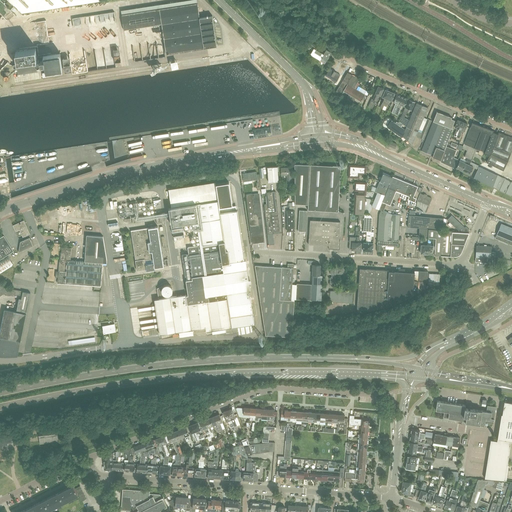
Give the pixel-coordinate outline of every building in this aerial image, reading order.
[(8,0),(21,12),(92,1),(91,0),(8,0)] [(199,18),(197,3),(188,4),(158,9),(161,24),(165,54),(205,48),(217,46),(212,16),(211,16),(210,14),(207,14),(207,16),(199,18)] [(323,54),(314,48),(316,44),(306,38),(301,45),(309,50),(310,48),(313,49),(310,54),(325,63),(328,58),(328,59),(332,52),(326,49),(323,54)] [(39,59),(37,59),(35,47),(16,50),(18,64),(13,65),(13,69),(18,68),(19,70),(38,67),(38,62),(40,61),(39,59)] [(63,70),(60,53),(43,55),(44,60),(40,60),(41,65),(45,64),(46,72),(63,70)] [(345,86),(346,83),(352,74),(355,76),(357,71),(350,67),(347,72),(342,81),(341,84),(345,86)] [(335,82),(339,76),(335,74),(336,72),(329,68),(325,75),(332,79),(332,80),(335,82)] [(357,70),(357,71),(355,76),(352,74),(346,83),(352,86),(357,76),(360,71),(357,70)] [(357,76),(352,86),(346,83),(345,86),(342,90),(349,94),(361,101),(365,94),(355,89),(356,87),(355,86),(359,80),(361,82),(362,79),(360,78),(359,78),(357,76)] [(384,88),(378,86),(373,99),(371,98),(368,107),(372,108),(378,94),(380,95),(384,88)] [(382,104),(384,105),(390,91),(385,89),(382,97),(385,98),(382,104)] [(395,93),(390,91),(384,105),(386,106),(389,100),(391,101),(395,93)] [(392,112),(395,114),(402,96),(397,94),(393,101),(396,102),(392,112)] [(398,115),(399,112),(402,105),(405,106),(408,99),(402,96),(395,114),(398,115)] [(399,121),(403,124),(407,126),(409,122),(403,120),(406,112),(407,113),(409,109),(411,110),(415,102),(409,99),(406,107),(405,107),(399,121)] [(401,126),(403,124),(399,121),(399,122),(396,121),(395,123),(392,121),(387,127),(402,137),(403,136),(412,144),(418,131),(422,132),(427,118),(424,117),(428,108),(417,103),(409,122),(407,126),(405,129),(401,126)] [(432,157),(441,160),(446,146),(453,128),(452,128),(455,120),(451,118),(452,117),(437,111),(422,150),(433,155),(432,157)] [(432,120),(427,118),(422,132),(420,138),(424,139),(432,120)] [(454,136),(457,137),(463,121),(461,121),(460,120),(459,119),(458,120),(458,119),(455,127),(457,128),(454,136)] [(465,122),(463,121),(457,137),(459,138),(462,130),(464,131),(467,123),(466,122),(465,122)] [(485,151),(493,132),(494,130),(487,128),(483,126),(472,122),(462,148),(467,150),(464,156),(465,156),(468,157),(471,159),(475,148),(483,151),(485,151)] [(254,129),(255,138),(272,136),(270,127),(254,129)] [(493,132),(485,151),(484,153),(490,155),(486,162),(503,170),(508,161),(511,149),(511,137),(499,132),(498,134),(493,132)] [(446,146),(441,160),(440,161),(454,168),(458,159),(454,157),(456,150),(446,146)] [(468,158),(465,163),(462,170),(470,174),(473,167),(469,165),(472,159),(468,158)] [(456,168),(462,170),(465,163),(460,160),(456,168)] [(294,164),(294,204),(307,205),(310,164),(294,164)] [(338,211),(341,166),(310,164),(308,210),(338,211)] [(349,173),(353,173),(353,176),(354,177),(358,177),(359,176),(359,174),(365,174),(366,166),(350,165),(349,173)] [(277,166),(267,167),(268,182),(278,181),(277,166)] [(511,181),(498,175),(496,174),(479,166),(473,178),(492,187),(492,186),(499,190),(511,196),(511,181)] [(291,175),(292,175),(292,168),(281,168),(281,175),(285,175),(285,176),(286,176),(286,182),(291,182),(291,175)] [(261,189),(260,179),(259,174),(257,174),(256,171),(242,173),(243,181),(257,179),(257,181),(256,182),(257,190),(261,189)] [(375,192),(377,192),(385,195),(392,177),(383,173),(375,192)] [(396,191),(405,195),(410,183),(393,176),(392,177),(385,195),(379,209),(381,210),(383,210),(386,204),(390,205),(396,191)] [(217,184),(220,207),(232,205),(229,182),(217,184)] [(355,190),(366,191),(366,183),(356,182),(355,190)] [(418,186),(410,183),(405,195),(409,197),(408,200),(415,202),(416,199),(413,197),(418,186)] [(280,233),(280,230),(279,220),(278,211),(275,191),(265,192),(267,204),(264,204),(267,234),(269,244),(274,244),(273,234),(280,233)] [(385,195),(377,192),(372,206),(379,209),(385,195)] [(259,193),(253,194),(246,194),(248,215),(252,240),(252,243),(264,242),(264,235),(262,217),(259,193)] [(355,193),(354,214),(364,214),(366,194),(355,193)] [(429,206),(431,201),(432,198),(427,197),(427,195),(425,194),(423,195),(420,194),(417,201),(429,206)] [(87,200),(89,212),(97,211),(95,199),(87,200)] [(155,298),(156,305),(152,306),(152,309),(156,309),(157,311),(153,312),(153,315),(157,315),(157,317),(154,318),(154,322),(158,321),(158,323),(155,324),(155,327),(159,327),(160,333),(179,330),(192,328),(206,326),(206,330),(225,327),(232,326),(237,325),(238,331),(238,333),(252,331),(251,323),(254,323),(239,210),(237,211),(221,213),(220,208),(219,200),(197,204),(170,207),(173,225),(200,221),(203,245),(189,247),(189,253),(183,254),(186,277),(193,276),(193,278),(186,279),(188,293),(186,293),(168,296),(158,297),(155,298)] [(299,210),(298,226),(298,231),(306,231),(306,226),(307,211),(299,210)] [(398,246),(400,215),(393,214),(383,210),(381,210),(379,214),(378,235),(377,245),(377,251),(381,251),(381,245),(398,246)] [(363,231),(367,231),(369,231),(371,232),(372,217),(370,214),(369,215),(364,215),(363,231)] [(408,227),(419,228),(428,229),(436,229),(443,230),(444,218),(409,215),(408,227)] [(452,215),(450,217),(447,220),(459,231),(463,226),(452,215)] [(339,249),(340,243),(340,240),(339,240),(340,221),(315,220),(310,220),(310,226),(309,231),(309,238),(308,244),(329,245),(328,248),(330,248),(333,248),(332,249),(333,249),(333,248),(339,249)] [(16,231),(19,230),(23,237),(30,234),(26,225),(24,225),(22,221),(13,226),(16,231)] [(495,238),(511,244),(511,227),(505,225),(501,223),(496,234),(495,238)] [(164,266),(158,226),(131,230),(136,259),(137,270),(146,269),(146,270),(149,270),(155,269),(155,267),(164,266)] [(357,250),(357,236),(358,231),(358,227),(356,227),(355,230),(355,237),(349,237),(349,248),(352,249),(352,250),(357,250)] [(428,237),(428,229),(419,228),(419,237),(428,237)] [(436,238),(436,229),(428,229),(428,237),(436,238)] [(451,256),(451,247),(451,244),(452,236),(452,232),(452,231),(443,230),(442,235),(441,255),(451,256)] [(452,232),(452,236),(451,244),(463,244),(464,244),(469,233),(467,232),(460,232),(452,232)] [(57,259),(55,279),(81,280),(101,282),(103,263),(106,263),(107,263),(107,260),(103,236),(86,235),(86,236),(85,236),(66,235),(64,259),(57,259)] [(0,260),(14,251),(4,236),(0,238),(0,260)] [(20,241),(19,252),(33,246),(29,237),(20,241)] [(476,245),(476,257),(475,262),(494,263),(495,253),(491,253),(491,246),(476,245)] [(0,272),(13,264),(9,257),(0,262),(0,272)] [(268,266),(255,265),(255,268),(258,286),(266,334),(292,336),(293,321),(293,317),(294,300),(291,300),(292,284),(294,264),(292,264),(288,263),(287,267),(281,267),(279,267),(268,266)] [(320,273),(320,268),(320,265),(313,264),(312,274),(323,275),(323,273),(320,273)] [(348,280),(348,273),(349,268),(337,267),(337,269),(331,269),(330,273),(332,275),(332,276),(330,277),(330,284),(336,284),(336,278),(335,276),(335,275),(336,273),(344,274),(343,279),(348,280)] [(414,272),(389,270),(360,268),(359,278),(356,313),(386,307),(413,295),(426,289),(426,281),(427,281),(428,271),(416,270),(414,270),(414,272)] [(439,285),(440,276),(440,274),(429,273),(428,281),(428,284),(439,285)] [(321,300),(322,280),(323,275),(313,274),(312,284),(297,283),(296,298),(321,300)] [(12,289),(4,287),(2,283),(0,284),(0,295),(3,294),(13,296),(14,294),(20,295),(21,291),(12,289)] [(352,303),(353,292),(330,290),(330,301),(352,303)] [(19,298),(16,311),(26,313),(31,293),(23,291),(22,296),(21,299),(19,298)] [(6,310),(0,337),(20,341),(26,313),(16,311),(6,310)] [(104,333),(110,332),(115,331),(114,324),(109,325),(103,326),(104,333)] [(0,337),(0,336),(0,356),(3,357),(10,357),(17,356),(20,341),(0,337)] [(437,400),(436,402),(435,410),(444,411),(443,417),(462,420),(462,421),(465,421),(465,422),(466,422),(484,425),(485,422),(493,424),(496,406),(487,405),(486,411),(469,408),(470,406),(468,405),(467,408),(465,408),(465,405),(437,400)] [(511,403),(505,402),(504,414),(501,413),(497,441),(491,440),(485,478),(505,480),(511,441),(511,440),(511,403)] [(237,408),(236,408),(239,416),(243,416),(247,417),(249,417),(250,414),(250,407),(244,407),(244,408),(237,408)] [(232,408),(227,410),(233,425),(234,427),(237,425),(236,424),(234,418),(236,417),(232,408)] [(268,409),(267,415),(267,419),(270,420),(270,416),(277,416),(277,412),(274,412),(274,409),(268,409)] [(227,410),(223,412),(224,415),(226,419),(226,421),(228,420),(230,426),(231,428),(233,427),(234,427),(233,425),(227,410)] [(281,410),(281,416),(280,420),(287,420),(287,421),(290,421),(290,420),(291,411),(281,410)] [(219,414),(214,415),(219,428),(221,433),(222,434),(224,434),(224,433),(222,429),(222,427),(220,422),(222,422),(219,414)] [(347,425),(347,418),(344,418),(344,415),(338,414),(338,423),(337,427),(341,427),(341,424),(345,424),(345,425),(347,425)] [(210,417),(209,418),(212,425),(213,425),(214,428),(216,427),(219,434),(221,433),(219,428),(214,415),(210,417)] [(352,424),(362,425),(368,426),(369,420),(354,418),(354,415),(349,415),(349,424),(352,424)] [(209,418),(204,419),(209,432),(211,437),(214,436),(210,426),(212,425),(209,418)] [(204,419),(200,421),(203,429),(205,428),(207,433),(208,436),(209,438),(211,437),(209,432),(204,419)] [(193,424),(198,436),(199,440),(201,439),(200,435),(198,430),(200,429),(198,422),(193,424)] [(196,441),(199,440),(198,436),(193,424),(188,426),(191,433),(192,432),(196,441)] [(42,431),(40,431),(38,431),(40,444),(58,441),(57,429),(53,429),(53,428),(42,429),(42,431)] [(181,429),(177,430),(176,430),(179,438),(182,437),(184,442),(186,441),(181,429)] [(171,432),(176,445),(180,454),(183,453),(180,445),(179,445),(177,439),(179,438),(176,430),(176,431),(171,432)] [(176,445),(171,432),(167,434),(167,435),(166,435),(168,442),(169,441),(170,442),(172,441),(174,446),(177,454),(180,454),(176,445)] [(3,446),(8,445),(7,443),(12,443),(11,435),(0,436),(0,450),(3,450),(3,446)] [(165,435),(160,437),(166,453),(169,452),(167,448),(165,443),(168,442),(166,435),(165,435)] [(460,437),(453,436),(452,445),(459,446),(460,437)] [(164,454),(166,453),(160,437),(155,439),(158,446),(160,445),(164,454)] [(141,453),(140,451),(155,445),(153,439),(133,447),(136,454),(141,453)] [(268,442),(249,444),(241,445),(238,446),(232,447),(231,455),(236,454),(241,454),(247,458),(247,455),(252,454),(269,451),(268,442)] [(109,456),(103,459),(105,469),(112,470),(112,469),(113,461),(110,461),(109,456),(113,455),(113,452),(109,454),(109,456)] [(253,481),(253,480),(257,480),(258,474),(257,473),(255,473),(255,470),(252,469),(253,462),(251,462),(249,462),(248,480),(250,480),(250,481),(253,481)] [(415,470),(416,463),(406,462),(405,468),(415,470)] [(334,471),(334,473),(333,480),(339,480),(340,477),(343,478),(343,468),(340,467),(340,471),(334,471)] [(484,489),(486,483),(487,480),(478,479),(467,511),(470,511),(472,505),(476,506),(477,506),(480,500),(482,493),(484,489)] [(498,481),(497,481),(495,488),(501,490),(504,482),(498,481)] [(73,485),(70,486),(58,492),(63,502),(78,495),(77,494),(76,491),(75,488),(73,485)] [(409,493),(410,488),(402,486),(402,491),(402,492),(404,492),(404,494),(413,497),(414,494),(409,493)] [(436,504),(438,504),(442,491),(443,486),(441,486),(438,496),(435,495),(434,500),(433,503),(435,504),(436,504)] [(443,486),(442,491),(438,504),(440,505),(439,505),(442,506),(445,498),(442,497),(444,492),(446,487),(443,486)] [(435,488),(433,488),(432,490),(428,489),(427,493),(428,493),(425,500),(426,500),(426,502),(430,503),(430,502),(431,502),(435,488)] [(129,511),(155,511),(157,511),(164,511),(162,508),(166,506),(163,499),(162,497),(161,497),(159,494),(149,493),(149,491),(122,489),(120,510),(129,511)] [(447,499),(445,504),(444,507),(449,509),(453,494),(455,490),(452,489),(450,497),(447,496),(446,498),(447,499)] [(454,508),(456,502),(457,499),(455,498),(457,491),(455,490),(453,494),(449,509),(454,510),(454,508)] [(58,492),(54,494),(44,500),(49,510),(63,502),(58,492)] [(460,511),(464,501),(465,498),(465,496),(463,495),(460,506),(457,506),(455,511),(460,511)] [(178,506),(181,507),(182,497),(176,497),(176,505),(174,505),(172,500),(169,501),(173,509),(177,509),(178,506)] [(187,505),(188,497),(182,497),(181,507),(184,507),(184,509),(186,509),(186,511),(190,511),(190,506),(190,505),(187,505)] [(192,506),(190,506),(190,511),(189,511),(192,511),(193,511),(195,511),(195,507),(199,507),(200,498),(193,498),(192,506)] [(216,511),(217,499),(212,499),(212,500),(209,500),(208,507),(208,510),(214,510),(213,511),(216,511)] [(44,500),(36,504),(30,507),(31,511),(44,511),(49,510),(44,500)] [(225,506),(222,506),(221,511),(227,511),(228,509),(231,510),(232,501),(226,500),(226,502),(225,506)] [(477,506),(478,507),(476,511),(485,511),(488,505),(489,503),(480,500),(477,506)]
